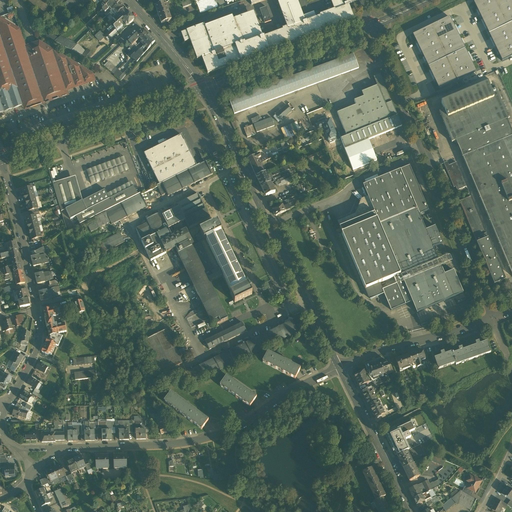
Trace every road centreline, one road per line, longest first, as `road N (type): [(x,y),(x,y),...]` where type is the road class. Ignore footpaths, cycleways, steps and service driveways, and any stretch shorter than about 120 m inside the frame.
road 1 (residential): [(492,318),(370,25)]
road 2 (secondary): [(339,367),(203,90)]
road 3 (residential): [(66,447),(219,435),(339,367)]
road 4 (residential): [(1,160),(203,90)]
road 5 (residential): [(203,90),(370,25)]
road 6 (residential): [(339,367),(492,318)]
road 7 (secondary): [(410,511),(339,367)]
